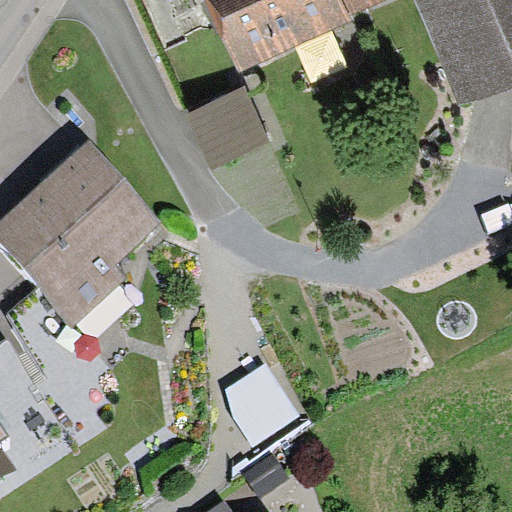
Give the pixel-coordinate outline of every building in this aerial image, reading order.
[(188,0),(136,0),(158,44),(200,25),(188,0)] [(511,0),(221,0),(239,41),(334,0),(420,0),(457,84),(511,60),(511,0)] [(294,216),(236,86),(188,107),(246,237),(294,216)] [(143,233),(73,156),(0,222),(0,247),(57,311),(143,233)] [(272,365),(225,394),(258,448),(305,419),(272,365)]
